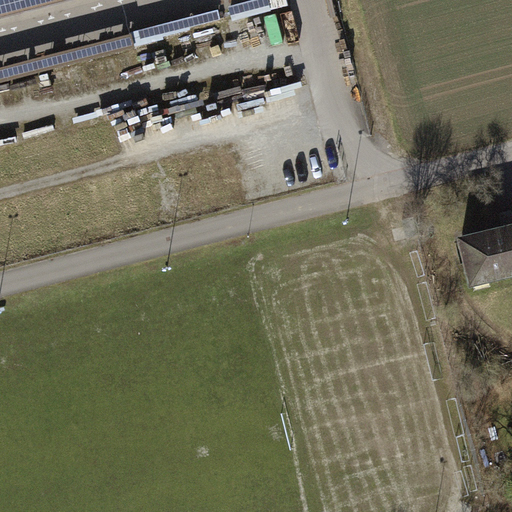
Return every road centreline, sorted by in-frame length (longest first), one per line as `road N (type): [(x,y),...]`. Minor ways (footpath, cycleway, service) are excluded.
road 1 (residential): [(0,271),(511,147)]
road 2 (track): [(0,117),(214,68),(320,55)]
road 3 (track): [(395,176),(351,0)]
